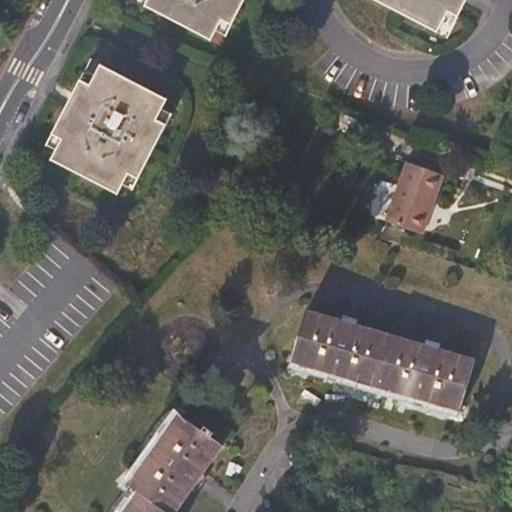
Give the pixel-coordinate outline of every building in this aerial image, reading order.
[(150,0),(147,6),(212,40),(218,30),(223,20),(233,25),(245,0),(150,0)] [(375,0),(401,13),(439,32),(444,23),(449,12),(459,18),(460,15),(468,0),(375,0)] [(459,18),(449,12),(444,23),(454,28),(459,18)] [(233,25),(223,20),(218,30),(227,35),(233,25)] [(167,100),(102,67),(97,76),(91,86),(83,82),(54,135),(63,139),(58,150),(53,160),(119,194),(124,184),(130,173),(139,178),(167,125),(157,120),(162,110),(167,100)] [(88,71),(83,82),(91,86),(97,76),(88,71)] [(157,120),(167,125),(172,115),(162,110),(157,120)] [(63,139),(54,135),(49,146),(58,150),(63,139)] [(422,234),(443,175),(409,162),(388,222),(422,234)] [(139,178),(130,173),(124,184),(133,189),(139,178)] [(308,311),(293,360),(459,410),(474,360),(308,311)] [(179,414),(130,485),(139,492),(125,511),(176,511),(197,483),(203,474),(224,445),(219,441),(223,435),(211,427),(206,433),(179,414)]
